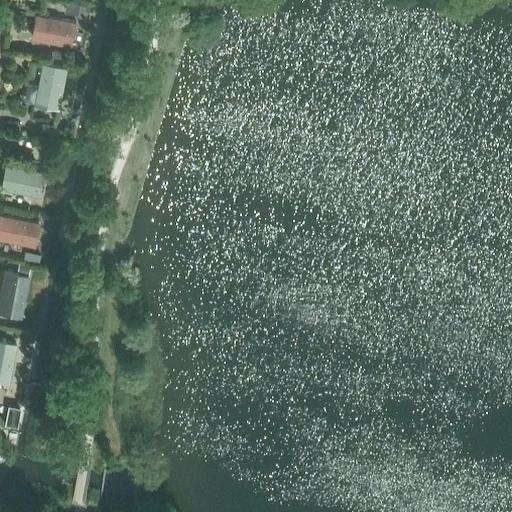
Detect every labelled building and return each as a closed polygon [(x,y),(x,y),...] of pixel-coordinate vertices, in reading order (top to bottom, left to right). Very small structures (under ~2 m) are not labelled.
[(76,22),(35,14),(31,37),(71,44),(76,22)] [(68,66),(45,61),(36,102),(59,107),(68,66)] [(45,171),(5,163),(0,186),(40,195),(45,171)] [(38,220),(0,212),(0,237),(34,244),(38,220)] [(29,274),(6,269),(0,300),(0,312),(21,316),(29,274)] [(16,342),(0,338),(0,379),(9,381),(16,342)]
